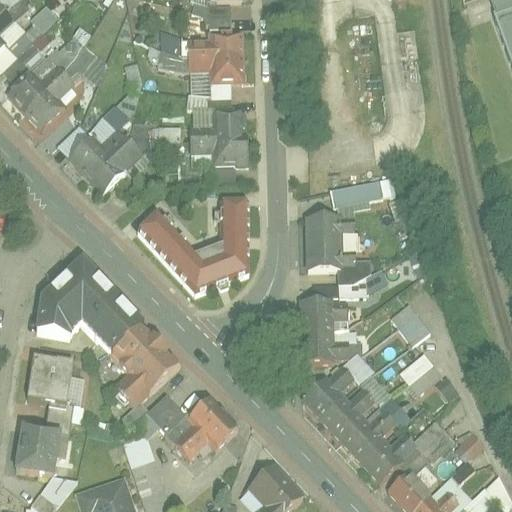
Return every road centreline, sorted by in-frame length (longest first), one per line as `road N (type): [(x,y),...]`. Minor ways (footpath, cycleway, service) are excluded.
road 1 (residential): [(214,360),(257,312),(280,264),(274,0)]
road 2 (tertiary): [(214,360),(64,207)]
road 3 (tertiary): [(358,511),(214,360)]
road 4 (unknown): [(437,309),(475,423),(511,491)]
